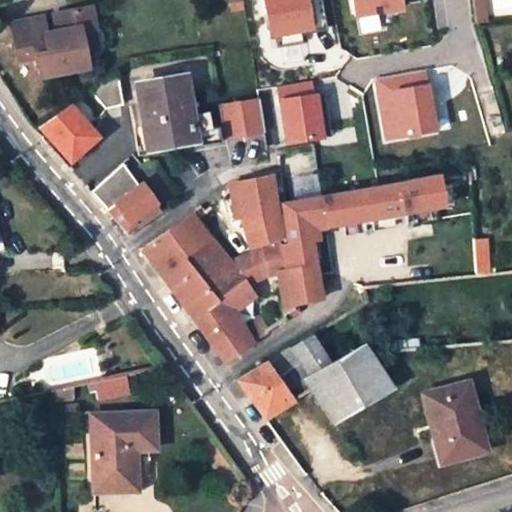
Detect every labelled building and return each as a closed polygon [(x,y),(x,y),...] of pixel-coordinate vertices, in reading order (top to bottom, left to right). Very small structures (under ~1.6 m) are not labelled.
[(321,12),(319,0),(261,0),(264,21),(270,20),(272,33),(298,29),(296,16),(321,12)] [(397,0),(350,0),(352,14),(398,7),(397,0)] [(482,0),(472,0),(476,19),(486,18),(482,0)] [(82,32),(99,29),(95,7),(57,14),(60,32),(46,34),(43,17),(13,23),(20,60),(38,57),(41,76),(88,68),(86,53),(82,32)] [(103,50),(99,29),(82,32),(86,53),(103,50)] [(427,71),(375,80),(386,141),(438,132),(427,71)] [(117,73),(91,90),(105,111),(122,105),(117,73)] [(137,84),(140,101),(147,146),(159,144),(194,138),(184,77),(137,84)] [(325,139),(319,95),(314,95),(313,83),(278,88),(286,145),(325,139)] [(260,100),(221,106),(227,137),(264,131),(260,100)] [(160,150),(159,144),(147,146),(140,101),(131,102),(139,153),(160,150)] [(72,104),(39,126),(71,162),(101,135),(72,104)] [(284,270),(315,264),(311,240),(327,238),(325,225),(443,205),(437,177),(284,205),(282,216),(275,215),(272,177),(236,184),(243,218),(250,247),(279,241),(280,246),(284,270)] [(232,196),(237,219),(243,218),(236,184),(235,182),(233,182),(230,185),(232,196)] [(162,212),(142,183),(106,208),(130,236),(162,212)] [(225,363),(251,346),(245,334),(232,314),(249,302),(252,306),(257,303),(254,299),(257,298),(248,286),(231,263),(193,216),(141,250),(158,272),(198,327),(225,363)] [(487,237),(474,239),(475,256),(488,255),(487,237)] [(327,238),(311,240),(315,264),(331,262),(327,238)] [(264,249),(265,274),(276,272),(284,270),(280,246),(264,249)] [(265,274),(264,249),(231,263),(248,286),(265,274)] [(320,298),(315,264),(284,270),(288,304),(290,304),(298,302),(320,298)] [(291,309),(290,304),(288,304),(284,270),(276,272),(284,311),(291,309)] [(245,334),(251,346),(268,334),(261,324),(245,334)] [(312,376),(329,364),(311,335),(293,346),(312,376)] [(265,419),(311,389),(313,387),(308,378),(312,376),(293,346),(238,381),(265,419)] [(313,387),(311,389),(334,421),(392,388),(366,351),(363,346),(329,364),(312,376),(308,378),(313,387)] [(128,373),(98,379),(102,398),(132,392),(128,373)] [(423,393),(434,435),(438,433),(445,460),(484,449),(467,382),(423,393)] [(142,447),(144,474),(151,474),(148,447),(153,446),(151,411),(91,416),(95,478),(136,475),(133,448),(142,447)] [(441,461),(445,460),(438,433),(434,435),(441,461)] [(145,487),(144,474),(142,447),(133,448),(136,475),(95,478),(96,490),(145,487)]
